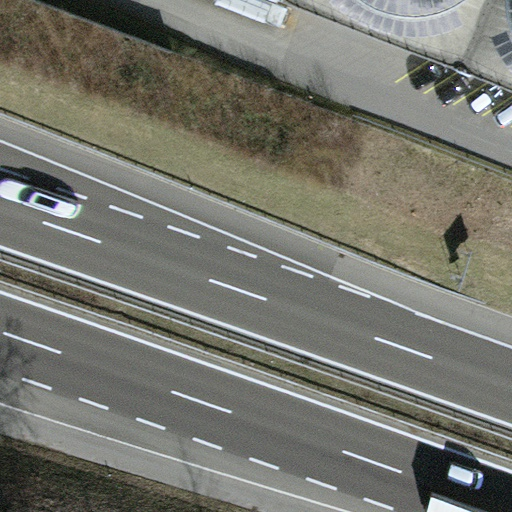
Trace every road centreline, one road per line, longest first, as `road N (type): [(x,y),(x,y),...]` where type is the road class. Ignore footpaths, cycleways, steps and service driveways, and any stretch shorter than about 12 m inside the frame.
road 1 (motorway): [(511,383),(0,206)]
road 2 (motorway): [(0,335),(501,511)]
